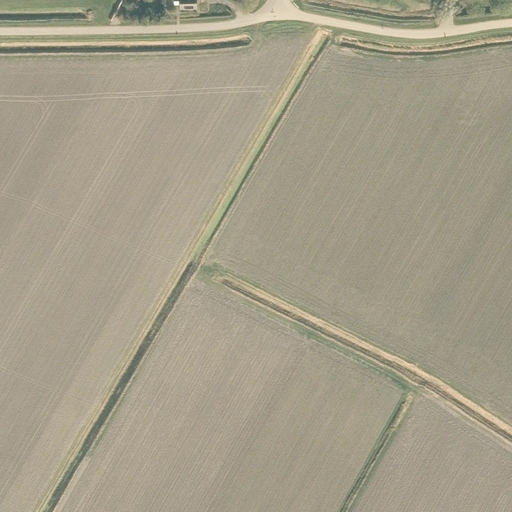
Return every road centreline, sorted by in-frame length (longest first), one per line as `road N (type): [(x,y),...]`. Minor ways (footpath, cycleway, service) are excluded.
road 1 (unclassified): [(0,31),(178,29),(277,15)]
road 2 (tertiary): [(511,23),(412,33),(277,15)]
